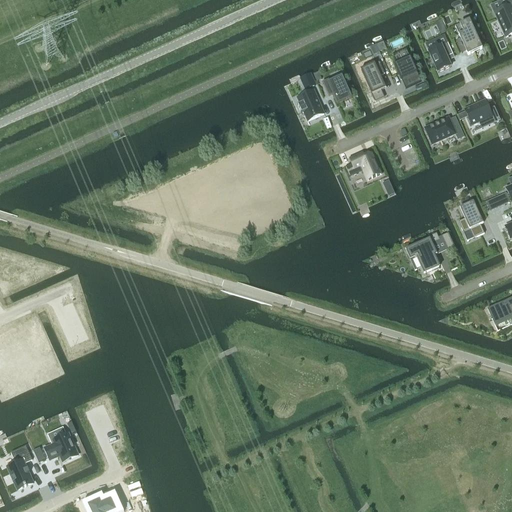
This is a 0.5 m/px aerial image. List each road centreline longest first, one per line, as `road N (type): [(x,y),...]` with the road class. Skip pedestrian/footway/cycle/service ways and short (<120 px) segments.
road 1 (unclassified): [(114,250),(464,357)]
road 2 (tertiary): [(0,123),(274,0)]
road 3 (residential): [(259,455),(464,357)]
road 4 (residential): [(511,70),(336,149)]
road 5 (track): [(49,298),(86,381),(112,476)]
